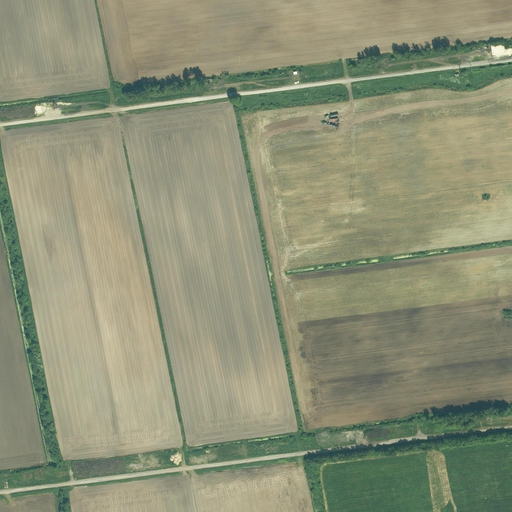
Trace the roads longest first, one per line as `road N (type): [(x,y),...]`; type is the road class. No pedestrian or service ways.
road 1 (track): [(511,424),(0,490)]
road 2 (track): [(0,123),(511,59)]
